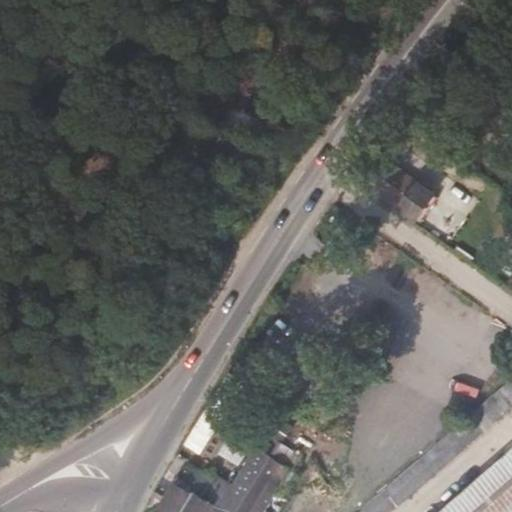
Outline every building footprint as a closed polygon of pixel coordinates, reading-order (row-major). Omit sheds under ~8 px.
[(407,221),(422,195),(375,164),(358,189),(407,221)] [(441,226),(458,232),(464,217),(447,211),(441,226)] [(456,431),(351,511),(388,511),(470,449),(456,431)] [(511,511),(511,451),(441,511),(511,511)] [(278,504),(299,466),(283,457),(276,469),(264,462),(236,511),(261,511),(255,508),(262,495),(278,504)] [(215,511),(179,492),(169,509),(167,511),(215,511)]
